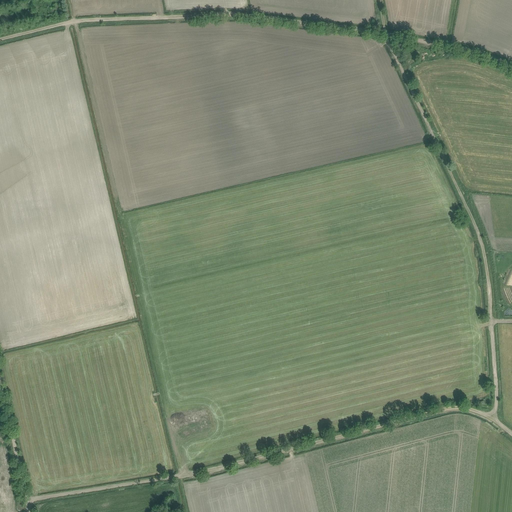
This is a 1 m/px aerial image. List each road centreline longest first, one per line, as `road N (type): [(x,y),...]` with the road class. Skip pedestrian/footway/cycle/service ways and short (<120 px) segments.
road 1 (track): [(511,67),(483,53),(387,34),(253,17),(90,20),(0,40)]
road 2 (track): [(29,501),(219,469),(453,407),(498,422)]
road 3 (track): [(380,0),(387,34),(487,252),(498,422),(511,433)]
road 4 (track): [(0,376),(32,511)]
